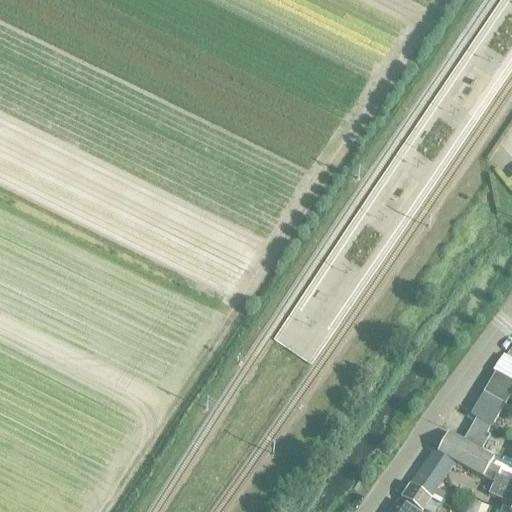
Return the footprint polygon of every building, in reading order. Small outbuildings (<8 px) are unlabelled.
[(511,362),(502,356),(491,372),(495,374),(511,384),(511,362)] [(482,396),(503,408),(511,392),(511,384),(495,374),(482,396)] [(503,408),(482,396),(469,417),(475,420),(489,429),(490,429),(503,408)] [(489,429),(475,420),(463,441),(462,442),(480,452),(488,436),(486,435),(489,429)] [(454,463),(462,468),(482,478),(489,466),(493,459),(480,452),(462,442),(463,441),(448,434),(437,454),(433,452),(432,453),(435,454),(453,464),(454,463)] [(420,470),(440,483),(453,464),(435,454),(432,453),(420,470)] [(499,470),(489,466),(482,478),(481,479),(492,484),(491,484),(493,485),(492,487),(511,494),(511,483),(497,477),(499,470)] [(410,485),(430,498),(443,505),(447,496),(436,490),(440,483),(420,470),(410,485)] [(422,511),(430,500),(409,486),(400,500),(418,511),(422,511)] [(511,506),(511,508),(510,511),(511,511),(511,494),(492,487),(491,486),(487,496),(511,506)] [(411,511),(398,503),(391,511),(411,511)]
